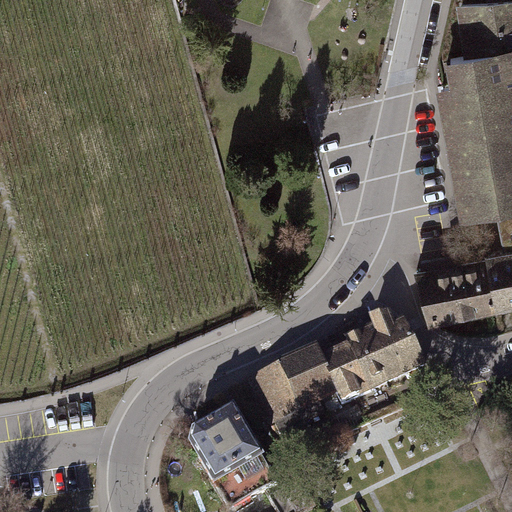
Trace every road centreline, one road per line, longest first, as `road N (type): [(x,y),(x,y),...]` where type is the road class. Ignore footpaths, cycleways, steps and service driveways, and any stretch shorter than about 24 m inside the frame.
road 1 (residential): [(358,257),(294,324),(172,386),(130,450)]
road 2 (residential): [(420,0),(377,206),(358,257)]
road 3 (residential): [(358,257),(392,284),(421,337),(443,352),(511,356)]
road 4 (residential): [(0,463),(106,446),(130,450)]
